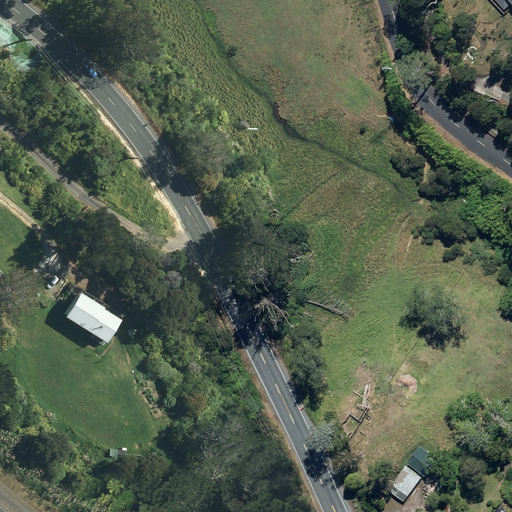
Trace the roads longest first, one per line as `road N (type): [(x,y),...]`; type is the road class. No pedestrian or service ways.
road 1 (secondary): [(0,0),(90,78),(171,183),(333,511)]
road 2 (unclassified): [(390,0),(416,79),(444,116),(511,168)]
